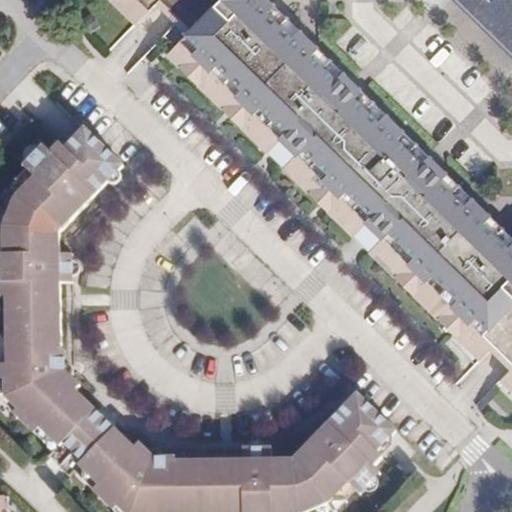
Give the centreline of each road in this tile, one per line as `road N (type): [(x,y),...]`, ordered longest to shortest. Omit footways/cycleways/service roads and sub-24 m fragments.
road 1 (residential): [(8,0),(503,481)]
road 2 (residential): [(364,0),(363,13),(503,149),(511,149)]
